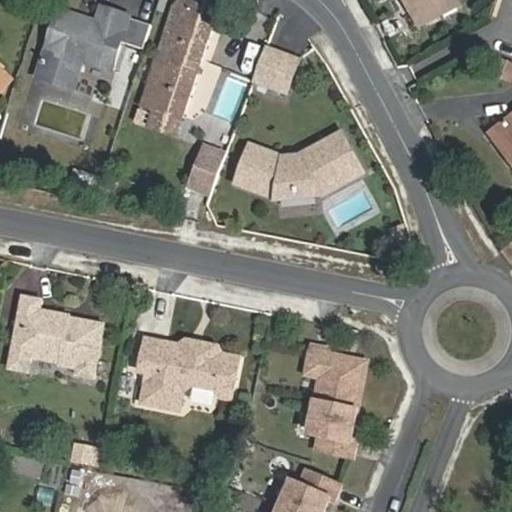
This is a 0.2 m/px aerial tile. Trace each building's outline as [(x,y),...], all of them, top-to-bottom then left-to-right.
[(176,9),(142,106),(155,110),(150,124),(177,133),(181,120),(221,5),(206,0),(190,0),(187,13),(176,9)] [(459,5),(455,0),(406,0),(421,25),(459,5)] [(76,12),(60,7),(39,75),(75,86),(84,58),(113,67),(130,13),(103,5),(99,20),(89,17),(84,19),(78,17),(76,12)] [(300,59),(268,48),(257,82),(289,93),(300,59)] [(0,70),(0,95),(12,81),(0,70)] [(511,154),(511,117),(495,131),(511,154)] [(511,154),(495,131),(490,136),(511,164),(511,154)] [(290,157),(256,147),(243,187),(285,200),(287,195),(325,198),(327,205),(370,181),(347,140),(304,155),(290,157)] [(218,198),(231,158),(210,151),(197,192),(218,198)] [(511,263),(511,243),(502,252),(511,263)] [(6,358),(26,362),(26,360),(54,364),(54,369),(74,372),(73,378),(89,381),(99,330),(63,323),(63,318),(36,313),(37,304),(17,300),(6,358)] [(181,347),(180,356),(177,367),(188,369),(190,358),(200,351),(181,347)] [(177,367),(180,356),(143,349),(137,380),(145,381),(139,411),(175,418),(179,401),(187,393),(208,397),(215,406),(226,407),(234,366),(220,364),(214,353),(200,351),(190,358),(188,369),(177,367)] [(320,385),(314,409),(350,419),(363,371),(327,362),(328,357),(313,353),(306,380),(320,385)] [(24,374),(26,362),(6,358),(3,371),(24,374)] [(350,419),(314,409),(306,440),(315,443),(313,457),(343,465),(347,450),(342,449),(350,419)] [(285,487),(274,511),(276,511),(318,511),(322,504),(328,507),(335,493),(302,480),(296,491),(285,487)]
